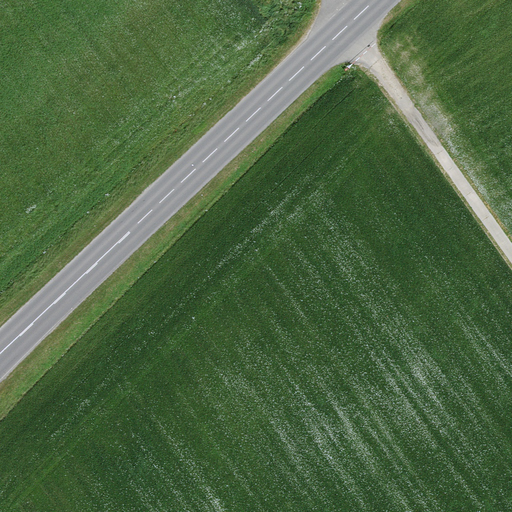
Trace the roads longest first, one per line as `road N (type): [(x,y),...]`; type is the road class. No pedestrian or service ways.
road 1 (unclassified): [(374,0),(0,353)]
road 2 (track): [(511,254),(348,24)]
